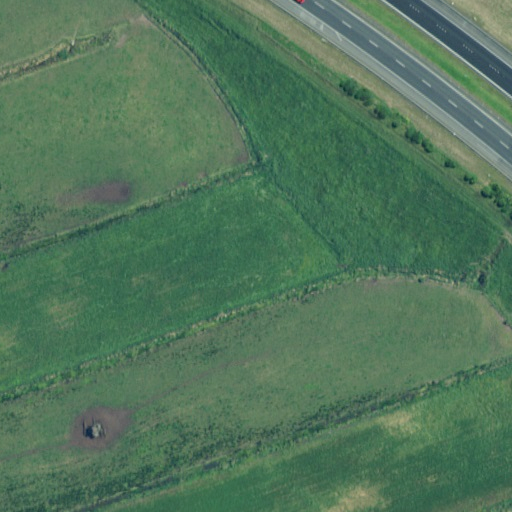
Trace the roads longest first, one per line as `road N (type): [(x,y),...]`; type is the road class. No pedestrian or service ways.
road 1 (motorway): [(511,155),(302,0)]
road 2 (motorway): [(391,0),(511,93)]
